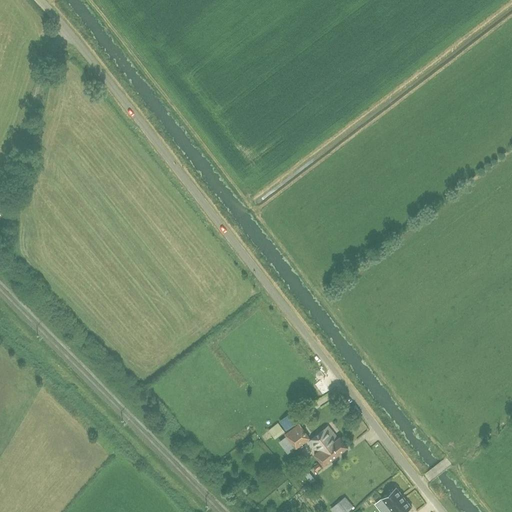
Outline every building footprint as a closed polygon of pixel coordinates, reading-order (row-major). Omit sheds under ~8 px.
[(74,54),(71,60),(80,65),(83,60),(74,54)] [(277,432),(282,429),(277,420),(272,423),(277,432)] [(309,439),(299,425),(285,435),(295,449),(300,446),(301,448),(304,446),(302,444),(309,439)] [(324,466),(348,447),(340,437),(337,439),(327,427),(309,441),(317,452),(314,454),(324,466)] [(392,511),(406,511),(412,507),(396,487),(382,498),(392,511)] [(346,511),(352,507),(345,498),(337,504),(343,511),(346,511)] [(427,510),(435,504),(430,498),(422,504),(427,510)]
